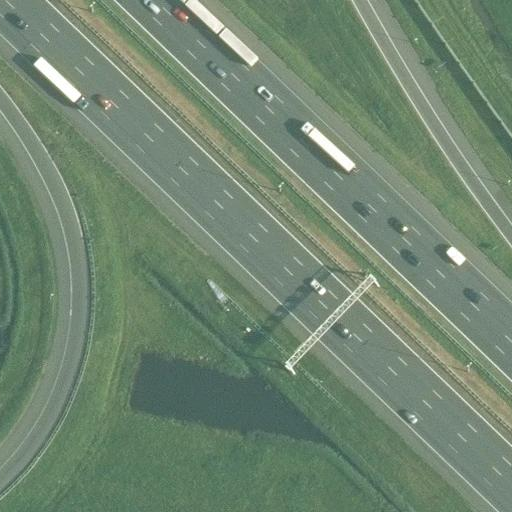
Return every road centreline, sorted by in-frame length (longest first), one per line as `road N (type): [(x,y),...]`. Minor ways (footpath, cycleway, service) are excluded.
road 1 (motorway): [(3,0),(511,487)]
road 2 (motorway): [(511,344),(152,0)]
road 3 (motorway): [(0,100),(55,187),(79,284),(75,347),(62,384),(0,481)]
road 4 (motorway): [(511,233),(471,185),(359,0)]
